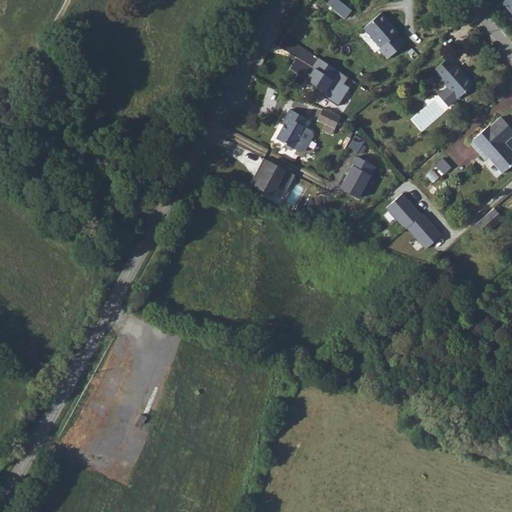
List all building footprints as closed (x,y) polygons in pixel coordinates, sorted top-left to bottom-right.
[(339,0),(329,0),(327,5),(346,17),(352,8),(339,0)] [(511,0),(503,0),(502,2),(511,13),(511,0)] [(382,12),(364,27),(382,47),(380,50),(388,59),(407,44),(398,33),(400,32),(382,12)] [(448,57),(433,70),(448,86),(438,95),(449,107),(472,86),(466,79),(466,77),(448,57)] [(321,60),(307,81),(340,102),(350,88),(345,84),(349,78),(321,60)] [(343,122),(324,114),(319,125),(338,133),(343,122)] [(277,146),(295,155),(307,134),(304,133),(308,125),(290,116),(282,131),(284,132),(277,146)] [(474,140),(471,142),(485,159),(488,157),(502,173),(511,164),(511,151),(504,143),(511,135),(511,130),(500,117),(490,125),(489,123),(472,138),(474,140)] [(350,145),(358,151),(364,142),(355,137),(350,145)] [(356,155),(339,188),(359,198),(376,165),(356,155)] [(266,159),(252,184),(274,196),(287,171),(266,159)] [(402,192),(385,207),(404,228),(405,227),(421,213),(402,192)] [(423,211),(421,213),(405,227),(424,249),(442,234),(423,211)] [(495,215),(476,233),(484,242),(503,224),(495,215)]
